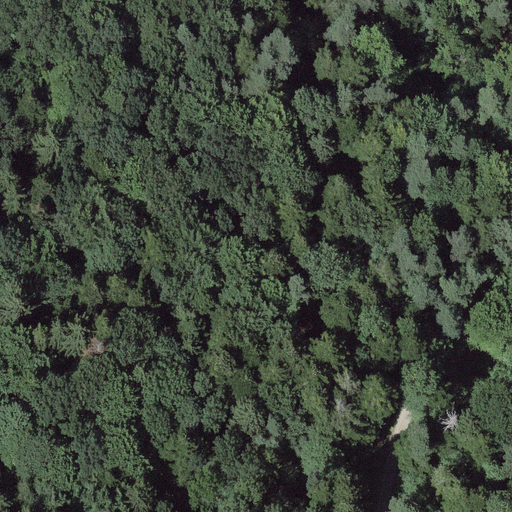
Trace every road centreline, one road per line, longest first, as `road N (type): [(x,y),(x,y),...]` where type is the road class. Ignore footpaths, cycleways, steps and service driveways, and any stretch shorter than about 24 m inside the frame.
road 1 (track): [(0,334),(19,345),(220,304),(368,208),(475,0)]
road 2 (track): [(65,335),(203,445),(293,504),(402,465),(511,262)]
